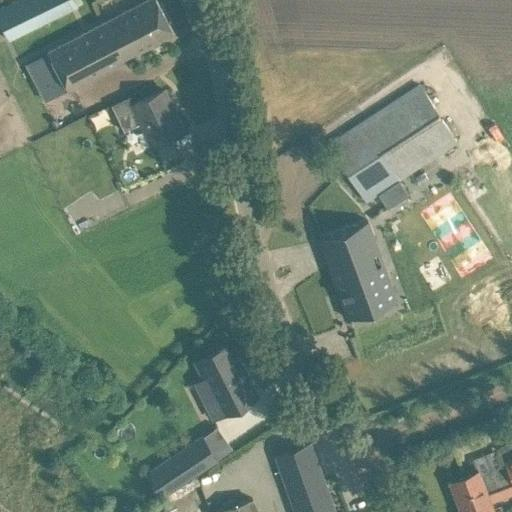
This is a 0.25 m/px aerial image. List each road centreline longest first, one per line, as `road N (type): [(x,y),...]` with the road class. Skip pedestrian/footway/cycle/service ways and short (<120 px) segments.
road 1 (unclassified): [(395,511),(363,452),(313,390),(271,310),(251,248),(204,0)]
road 2 (track): [(363,452),(511,384)]
